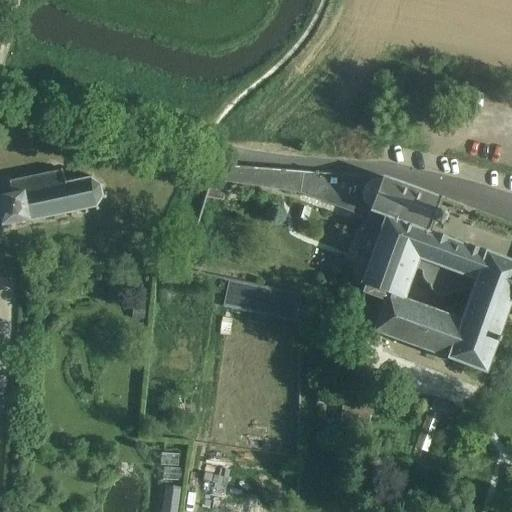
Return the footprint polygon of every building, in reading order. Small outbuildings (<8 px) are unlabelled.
[(361,285),(364,287),(361,294),(384,303),(373,333),(484,374),(511,304),(511,263),(430,233),(434,223),(442,226),(443,226),(447,215),(446,215),(438,212),(442,200),(383,178),(214,165),(203,199),(222,200),(225,181),(301,195),(368,219),(357,249),(372,254),(361,285)] [(9,184),(11,195),(0,197),(0,222),(1,227),(70,214),(70,217),(96,212),(98,210),(105,200),(105,197),(103,186),(102,184),(91,177),(89,176),(64,181),(62,173),(62,170),(60,170),(9,180),(7,181),(9,184)] [(223,305),(298,321),(300,298),(228,282),(223,305)] [(367,430),(373,390),(346,386),(340,426),(367,430)] [(180,393),(179,416),(195,417),(196,393),(180,393)] [(447,417),(451,406),(433,399),(429,411),(447,417)] [(176,511),(179,488),(165,487),(161,511),(176,511)]
